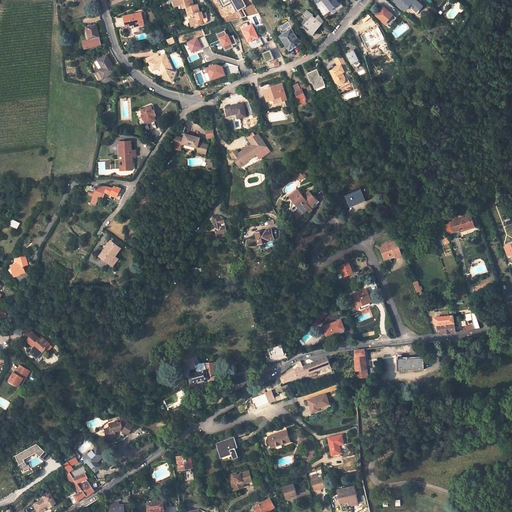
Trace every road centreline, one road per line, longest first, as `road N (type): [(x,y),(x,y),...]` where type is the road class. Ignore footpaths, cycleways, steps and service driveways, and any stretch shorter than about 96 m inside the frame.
road 1 (residential): [(206,419),(296,358),(403,340)]
road 2 (residential): [(364,0),(316,51),(212,95)]
road 3 (residential): [(65,511),(206,419)]
road 4 (residential): [(315,265),(363,242),(403,340)]
road 5 (unclassified): [(101,0),(113,45),(131,71),(191,104)]
road 6 (residential): [(238,218),(219,212),(212,95)]
